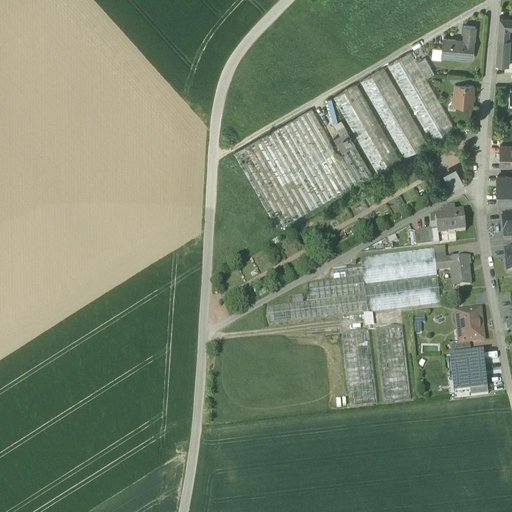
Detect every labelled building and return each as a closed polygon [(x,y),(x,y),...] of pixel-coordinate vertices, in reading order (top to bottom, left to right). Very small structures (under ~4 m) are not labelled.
[(511,17),(510,18),(499,17),(498,38),(508,38),(509,28),(511,28),(511,17)] [(475,27),(464,26),(463,41),(442,39),(441,51),(447,51),(446,57),(472,59),(475,27)] [(508,38),(498,38),(496,64),(504,64),(508,64),(508,59),(510,38),(508,38)] [(454,129),(410,53),(386,66),(430,143),(454,129)] [(427,144),(383,68),(359,81),(403,158),(427,144)] [(400,160),(356,83),(332,97),(376,174),(400,160)] [(468,85),(455,85),(453,98),(456,98),(455,103),(457,103),(457,104),(462,105),(462,104),(471,104),(473,86),(468,85)] [(311,109),(233,153),(276,229),(354,185),(337,155),(311,109)] [(372,175),(346,132),(343,127),(339,130),(341,134),(334,139),(342,153),(337,155),(354,185),(372,175)] [(511,145),(500,145),(500,164),(511,164),(511,145)] [(467,182),(459,168),(448,174),(456,188),(467,182)] [(511,176),(497,176),(497,191),(511,190),(511,176)] [(511,190),(497,191),(497,205),(511,205),(511,190)] [(454,208),(442,210),(443,217),(435,218),(437,235),(465,232),(463,214),(454,215),(454,208)] [(511,218),(503,220),(502,220),(504,240),(511,239),(511,238),(511,218)] [(430,230),(415,232),(417,246),(432,245),(430,230)] [(444,248),(433,249),(434,256),(445,255),(444,248)] [(433,249),(360,258),(361,265),(355,266),(355,264),(353,264),(353,266),(338,268),(332,269),(333,280),(310,283),(305,285),(307,302),(271,306),(266,308),(268,325),(440,305),(433,249)] [(445,255),(434,256),(436,271),(451,270),(450,260),(446,261),(445,255)] [(468,258),(450,260),(451,270),(453,288),(470,286),(468,266),(469,266),(468,258)] [(480,310),(455,313),(457,330),(460,330),(462,343),(459,343),(459,344),(459,345),(469,343),(481,342),(479,322),(481,321),(480,310)] [(401,311),(373,315),(375,330),(403,327),(401,311)] [(364,327),(374,326),(372,313),(363,314),(364,327)] [(403,327),(375,330),(383,404),(411,400),(403,327)] [(369,331),(341,334),(349,407),(377,404),(369,331)] [(459,344),(449,345),(450,354),(456,353),(468,352),(470,351),(469,343),(459,345),(459,344)] [(457,359),(451,360),(455,393),(470,391),(485,389),(481,356),(468,358),(457,359)]
